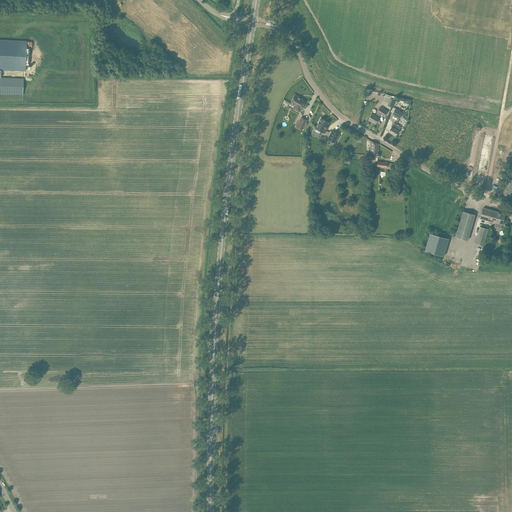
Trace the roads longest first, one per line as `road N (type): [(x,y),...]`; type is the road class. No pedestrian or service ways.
road 1 (primary): [(210,511),(222,230),(252,24)]
road 2 (unclassified): [(511,210),(336,113),(308,78),(293,40),(275,26)]
road 3 (track): [(482,197),(511,52)]
